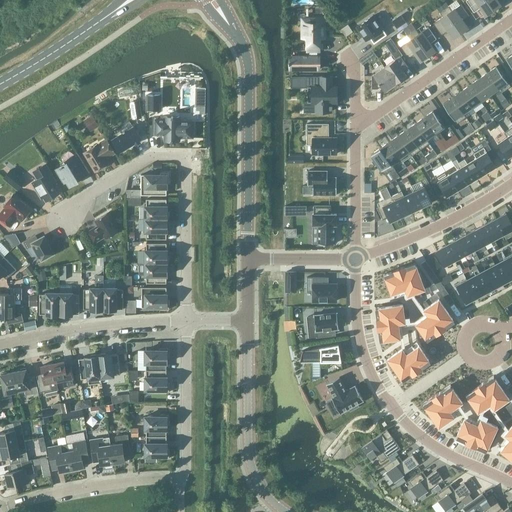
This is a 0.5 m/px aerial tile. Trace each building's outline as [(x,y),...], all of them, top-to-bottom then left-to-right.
[(466,0),(474,12),(480,7),(486,15),(493,10),(486,0),(466,0)] [(486,0),(493,10),(501,5),(497,0),(486,0)] [(439,3),(435,6),(439,12),(444,9),(439,3)] [(468,28),(462,20),(469,15),(461,4),(451,11),(448,6),(444,9),(460,33),(468,28)] [(441,35),(447,30),(453,38),(460,33),(444,9),(439,12),(443,17),(433,23),(441,35)] [(366,41),(370,38),(374,44),(386,35),(373,15),(356,27),(366,41)] [(392,21),(397,28),(405,22),(400,15),(392,21)] [(307,51),(309,51),(309,57),(290,57),(290,62),(289,62),(289,64),(290,64),(290,69),(319,69),(319,57),(317,57),(317,51),(319,51),(319,38),(324,38),(324,19),(307,19),(307,27),(302,27),(302,38),(307,38),(307,51)] [(407,26),(411,32),(415,29),(411,23),(406,26),(407,26)] [(406,34),(407,35),(411,32),(407,26),(403,29),(402,29),(406,34)] [(428,56),(435,51),(430,43),(436,38),(428,27),(418,34),(415,29),(411,32),(428,56)] [(400,46),(408,58),(415,53),(420,61),(428,56),(411,32),(407,35),(410,40),(400,46)] [(389,50),(396,46),(390,38),(384,42),(389,50)] [(402,55),(402,54),(395,59),(384,67),(395,83),(406,76),(403,71),(408,67),(400,56),(402,55)] [(510,86),(504,77),(496,66),(487,73),(501,92),(510,86)] [(395,83),(384,67),(372,75),(372,89),(377,89),(381,86),(384,91),(395,83)] [(501,92),(487,73),(478,79),(489,95),(494,91),(497,95),(501,92)] [(332,77),(306,77),(306,87),(307,87),(307,101),(303,101),(303,113),(319,113),(328,113),(328,111),(330,111),(330,109),(332,109),(332,104),(330,104),(330,102),(336,102),(336,86),(332,86),(332,77)] [(489,95),(478,79),(470,85),(482,103),(486,100),(484,98),(489,95)] [(482,103),(470,85),(461,91),(472,107),(480,101),(482,103)] [(118,91),(119,98),(137,95),(136,89),(118,91)] [(199,110),(199,113),(205,114),(205,89),(197,89),(196,104),(196,107),(196,110),(199,110)] [(472,107),(461,91),(452,98),(466,117),(469,114),(467,111),(472,107)] [(161,94),(146,94),(146,110),(161,110),(161,94)] [(466,117),(452,98),(443,104),(457,123),(466,117)] [(504,108),(509,104),(505,99),(500,103),(504,108)] [(129,102),(132,119),(141,118),(139,101),(129,102)] [(444,126),(433,111),(424,117),(439,139),(438,137),(441,134),(439,130),(444,126)] [(490,117),(487,112),(481,115),(485,121),(490,117)] [(497,122),(503,118),(501,115),(500,113),(494,117),(497,122)] [(90,132),(99,127),(91,115),(83,120),(90,132)] [(155,120),(155,135),(164,135),(164,140),(179,141),(179,137),(192,138),(193,122),(179,121),(180,117),(165,116),(164,120),(155,120)] [(439,139),(424,117),(415,123),(429,143),(428,140),(432,137),(435,141),(439,139)] [(475,129),(480,124),(477,120),(471,124),(475,129)] [(493,129),(498,126),(493,120),(486,125),(489,129),(490,131),(493,129)] [(429,143),(415,123),(406,130),(420,149),(429,143)] [(328,124),(306,124),(307,144),(312,144),(312,154),(337,154),(337,137),(328,137),(328,124)] [(63,128),(67,134),(72,130),(69,125),(63,128)] [(119,152),(142,139),(134,126),(112,139),(119,152)] [(461,127),(456,130),(462,138),(467,135),(461,127)] [(420,149),(406,130),(397,136),(411,156),(420,149)] [(411,156),(397,136),(388,142),(402,162),(403,162),(411,156)] [(508,158),(511,154),(511,143),(507,136),(498,143),(508,158)] [(84,152),(95,171),(108,163),(105,158),(107,156),(108,157),(115,153),(106,140),(97,145),(84,152)] [(388,142),(380,148),(392,166),(397,162),(399,164),(402,162),(388,142)] [(486,152),(484,147),(474,153),(485,173),(495,167),(491,160),(496,157),(491,149),(486,152)] [(392,166),(380,148),(371,155),(375,161),(372,163),(374,166),(377,164),(384,174),(390,170),(392,173),(395,171),(396,170),(392,166)] [(447,152),(453,162),(456,159),(450,150),(447,152)] [(66,162),(56,169),(64,183),(66,181),(69,187),(76,183),(76,182),(77,182),(77,181),(77,180),(77,179),(76,178),(80,176),(81,178),(89,173),(77,153),(65,160),(66,162)] [(485,173),(474,153),(464,159),(476,179),(485,173)] [(466,184),(476,179),(464,159),(458,163),(456,159),(453,162),(455,165),(466,184)] [(37,179),(32,182),(41,198),(43,197),(46,201),(57,194),(51,184),(57,181),(46,164),(36,169),(40,175),(36,177),(37,179)] [(445,171),(457,190),(466,184),(455,165),(445,171)] [(17,190),(24,181),(10,170),(3,178),(17,190)] [(390,170),(384,174),(390,182),(400,177),(395,171),(392,173),(390,170)] [(312,195),(336,195),(336,177),(327,177),(327,171),(307,171),(307,184),(312,184),(312,195)] [(447,196),(457,190),(445,171),(430,180),(438,194),(443,191),(447,196)] [(166,195),(166,188),(167,188),(167,183),(169,183),(169,173),(160,173),(160,175),(141,175),(141,195),(166,195)] [(390,222),(401,217),(391,196),(386,186),(380,189),(385,199),(377,203),(379,206),(376,207),(382,219),(387,216),(390,222)] [(421,207),(431,202),(429,198),(426,191),(424,186),(413,191),(421,207)] [(426,191),(429,198),(435,195),(432,189),(426,191)] [(391,196),(401,217),(411,212),(403,196),(401,191),(391,196)] [(411,212),(421,207),(413,191),(403,196),(411,212)] [(6,207),(0,214),(0,217),(9,226),(15,219),(15,218),(17,216),(22,220),(31,209),(13,194),(4,205),(6,207)] [(145,206),(145,219),(169,219),(169,211),(167,211),(167,206),(166,206),(166,199),(146,199),(146,206),(145,206)] [(312,214),(312,226),(318,227),(318,244),(334,244),(334,225),(336,225),(336,214),(330,214),(330,206),(314,206),(314,214),(312,214)] [(118,231),(107,213),(95,220),(99,226),(95,229),(94,228),(87,232),(93,243),(104,236),(106,239),(118,231)] [(506,213),(496,218),(504,234),(506,238),(511,235),(511,224),(511,223),(507,215),(506,213)] [(496,218),(486,224),(494,239),(504,234),(496,218)] [(169,219),(145,219),(138,219),(138,231),(145,231),(145,232),(146,232),(146,239),(166,239),(166,232),(167,232),(167,227),(169,227),(169,219)] [(486,224),(476,229),(484,245),(491,241),(493,246),(496,244),(494,239),(486,224)] [(484,245),(476,229),(466,234),(474,250),(484,245)] [(4,235),(13,247),(15,246),(17,244),(18,244),(12,234),(4,235)] [(466,234),(456,239),(464,255),(471,252),(473,256),(477,254),(474,250),(466,234)] [(41,260),(53,253),(49,245),(48,242),(47,242),(44,236),(38,239),(35,235),(23,242),(27,249),(33,245),(41,260)] [(464,255),(456,239),(446,245),(455,260),(464,255)] [(145,263),(169,263),(169,255),(167,255),(167,250),(166,250),(166,243),(146,243),(146,250),(145,250),(145,263)] [(455,260),(446,245),(436,250),(444,266),(455,260)] [(22,246),(11,252),(20,268),(27,265),(23,259),(27,257),(22,246)] [(84,248),(78,251),(82,260),(88,257),(84,248)] [(511,253),(503,258),(504,260),(511,274),(511,253)] [(441,266),(434,256),(427,261),(434,271),(441,266)] [(4,257),(1,260),(1,259),(0,259),(0,276),(2,275),(6,279),(16,269),(9,261),(4,257)] [(511,274),(504,260),(495,265),(504,282),(511,277),(511,274)] [(384,274),(391,293),(405,288),(407,295),(425,288),(415,262),(414,262),(415,266),(406,269),(405,266),(394,270),(395,274),(386,277),(385,273),(384,274)] [(169,263),(145,263),(145,276),(146,276),(146,283),(166,283),(166,276),(167,276),(167,271),(169,271),(169,263)] [(25,268),(24,269),(28,275),(30,276),(31,276),(32,275),(33,275),(37,274),(30,264),(25,268)] [(495,265),(485,270),(494,287),(504,282),(495,265)] [(36,270),(37,274),(39,281),(47,279),(44,269),(36,270)] [(494,287),(485,270),(480,273),(478,269),(474,271),(476,275),(485,292),(494,287)] [(296,271),(287,271),(287,284),(296,284),(296,271)] [(95,275),(95,288),(103,288),(103,280),(103,275),(95,275)] [(476,275),(466,280),(475,297),(485,292),(476,275)] [(336,284),(328,284),(326,282),(325,282),(325,277),(307,277),(306,291),(312,291),(312,301),(336,301),(336,284)] [(466,280),(465,278),(454,285),(458,294),(460,293),(465,302),(475,297),(466,280)] [(160,307),(160,309),(169,309),(169,299),(167,299),(167,294),(166,294),(166,287),(141,287),(141,307),(160,307)] [(0,293),(0,305),(18,306),(22,306),(22,288),(9,288),(9,294),(0,293)] [(103,312),(103,288),(95,288),(90,288),(90,289),(83,289),(83,309),(90,309),(90,310),(95,310),(95,312),(103,312)] [(103,288),(103,312),(111,312),(111,310),(116,310),(116,309),(123,309),(123,289),(116,289),(116,288),(103,288)] [(59,317),(59,293),(46,293),(46,294),(39,294),(39,314),(46,314),(46,315),(51,315),(51,317),(59,317)] [(72,293),(59,293),(59,317),(67,317),(67,315),(72,315),(72,314),(79,314),(79,294),(72,294),(72,293)] [(29,295),(29,306),(37,306),(37,305),(37,295),(29,295)] [(434,331),(436,334),(446,327),(444,324),(452,319),(454,322),(455,322),(438,298),(437,299),(434,302),(430,304),(427,306),(424,308),(424,309),(428,314),(415,323),(427,340),(428,340),(426,337),(434,331)] [(136,299),(126,299),(126,312),(136,312),(136,299)] [(379,340),(379,341),(400,337),(398,323),(405,322),(402,304),(375,308),(375,309),(379,308),(380,318),(376,318),(378,330),(382,329),(383,339),(379,340)] [(18,306),(0,305),(0,317),(8,318),(10,323),(23,320),(21,313),(18,313),(18,306)] [(316,337),(332,335),(331,330),(338,329),(337,312),(314,315),(315,331),(316,331),(316,337)] [(32,321),(23,323),(25,330),(34,328),(32,321)] [(141,364),(140,349),(138,349),(138,343),(131,343),(132,364),(141,364)] [(300,361),(341,361),(338,344),(302,351),(300,361)] [(430,362),(418,345),(406,353),(402,348),(387,358),(403,381),(404,380),(402,377),(410,372),(412,375),(422,368),(420,365),(427,359),(430,362)] [(146,370),(166,370),(166,363),(167,363),(167,358),(169,358),(169,348),(160,348),(160,350),(145,350),(145,363),(146,363),(146,370)] [(106,353),(98,354),(101,378),(114,376),(113,375),(120,374),(118,354),(111,355),(111,354),(106,355),(106,353)] [(101,383),(101,378),(98,354),(90,355),(90,357),(85,357),(85,358),(78,359),(81,379),(88,378),(88,384),(101,383)] [(64,361),(52,364),(56,381),(62,380),(64,387),(75,384),(72,372),(71,366),(65,367),(64,361)] [(56,381),(52,364),(41,366),(43,378),(37,379),(40,392),(44,391),(45,393),(58,390),(56,381)] [(20,371),(13,372),(17,391),(24,390),(25,395),(38,392),(35,380),(29,381),(26,368),(20,369),(20,371)] [(166,370),(146,370),(146,377),(145,377),(145,390),(160,390),(160,392),(169,392),(169,382),(167,382),(167,377),(166,377),(166,370)] [(17,391),(13,372),(7,374),(6,372),(0,373),(6,399),(0,399),(0,407),(13,405),(11,393),(17,391)] [(467,394),(466,394),(478,411),(490,403),(494,409),(509,398),(493,375),(492,375),(494,379),(486,384),(484,381),(475,388),(477,391),(469,397),(467,394)] [(326,384),(333,397),(331,398),(340,413),(349,408),(350,410),(358,406),(357,404),(363,401),(355,385),(346,390),(339,377),(326,384)] [(460,399),(450,385),(449,385),(451,388),(444,394),(442,391),(432,397),(434,400),(426,406),(424,403),(423,403),(439,426),(454,416),(450,410),(462,402),(460,399)] [(131,401),(138,401),(138,391),(129,391),(131,401)] [(61,403),(63,413),(71,411),(69,401),(61,403)] [(43,417),(53,415),(51,407),(41,409),(43,417)] [(74,410),(76,418),(83,417),(81,409),(77,410),(75,410),(74,410)] [(146,436),(166,436),(166,429),(167,429),(167,424),(169,424),(169,414),(160,414),(160,416),(145,416),(145,429),(146,429),(146,436)] [(41,425),(49,423),(48,416),(43,417),(40,418),(41,425)] [(486,451),(497,426),(481,418),(478,424),(464,418),(455,437),(456,438),(458,434),(467,438),(465,441),(476,446),(477,443),(486,447),(485,451),(486,451)] [(0,445),(24,441),(20,421),(5,424),(7,431),(0,432),(0,445)] [(511,424),(508,429),(504,434),(510,438),(500,450),(511,459),(511,424)] [(67,443),(68,451),(72,471),(80,470),(79,468),(84,467),(83,464),(90,462),(84,432),(65,435),(67,443)] [(387,457),(388,457),(391,461),(396,457),(396,456),(398,454),(396,451),(400,448),(391,436),(385,440),(381,433),(362,446),(370,458),(382,450),(387,457)] [(116,444),(110,444),(113,465),(121,464),(120,462),(125,461),(123,450),(130,449),(128,434),(115,436),(116,444)] [(166,436),(146,436),(146,443),(145,443),(145,456),(160,456),(160,458),(169,458),(169,448),(167,448),(167,443),(166,443),(166,436)] [(110,444),(109,437),(90,439),(93,459),(99,458),(100,465),(105,464),(105,466),(113,465),(110,444)] [(24,441),(0,445),(0,447),(2,458),(12,456),(14,463),(15,463),(28,460),(24,441)] [(68,451),(67,443),(66,443),(66,444),(48,447),(52,469),(59,468),(60,472),(64,471),(64,473),(72,471),(68,451)] [(402,476),(419,464),(412,454),(400,462),(396,457),(391,461),(383,467),(397,486),(405,481),(402,476)] [(15,471),(5,473),(7,481),(6,481),(7,489),(15,487),(15,485),(28,482),(26,474),(34,472),(31,460),(28,460),(15,463),(16,469),(15,471)] [(418,497),(443,479),(436,470),(424,478),(420,473),(409,481),(413,486),(411,487),(418,497)] [(469,494),(471,492),(464,483),(452,491),(448,486),(437,494),(441,499),(439,500),(445,510),(461,500),(469,494)] [(465,505),(463,506),(467,511),(495,511),(501,508),(492,495),(486,499),(482,493),(473,499),(465,505)] [(469,494),(461,500),(462,501),(465,505),(473,499),(469,494)]
